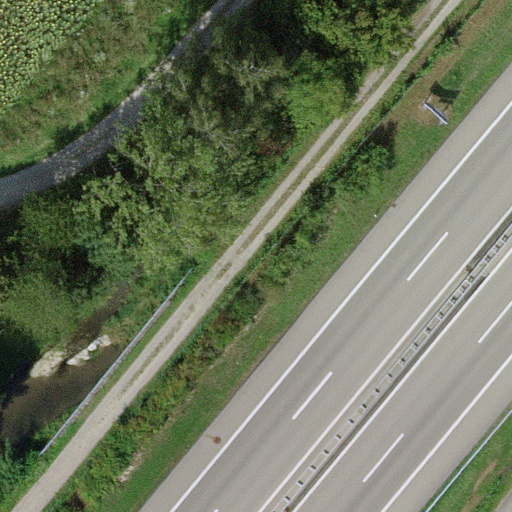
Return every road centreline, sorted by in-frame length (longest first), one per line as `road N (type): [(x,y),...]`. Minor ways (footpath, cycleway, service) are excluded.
road 1 (track): [(451,0),(23,511)]
road 2 (motorway): [(511,162),(220,511)]
road 3 (track): [(229,0),(90,152),(0,187)]
road 4 (motorway): [(341,511),(511,307)]
road 5 (track): [(0,264),(90,152)]
